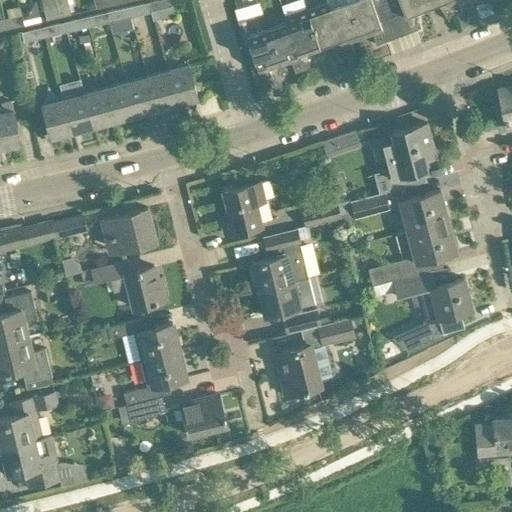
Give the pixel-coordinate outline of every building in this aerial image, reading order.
[(24,19),(39,16),(36,3),(32,0),(20,3),(22,13),(24,19)] [(47,19),(60,16),(55,0),(42,0),(44,8),(47,19)] [(67,0),(55,0),(60,16),(71,13),(67,0)] [(151,9),(172,4),(171,0),(155,0),(149,1),(149,2),(151,9)] [(350,40),(361,37),(348,0),(344,0),(328,6),(344,55),(354,51),(350,40)] [(348,0),(361,37),(372,33),(376,44),(386,40),(379,20),(391,16),(385,0),(348,0)] [(422,0),(385,0),(391,16),(404,11),(412,31),(418,28),(416,12),(426,8),(422,0)] [(451,15),(445,0),(422,0),(426,8),(438,3),(447,17),(451,15)] [(445,0),(451,15),(461,11),(457,0),(445,0)] [(339,56),(344,55),(328,6),(326,1),(306,8),(318,46),(330,42),(339,56)] [(131,16),(145,13),(143,3),(128,6),(131,16)] [(175,14),(172,4),(151,9),(153,19),(175,14)] [(117,20),(131,16),(128,6),(114,10),(117,20)] [(308,50),(318,46),(306,8),(286,15),(304,68),(310,66),(308,50)] [(11,27),(25,24),(22,13),(8,17),(11,27)] [(89,26),(102,23),(100,13),(86,16),(89,26)] [(295,71),(304,68),(286,15),(285,15),(286,21),(267,28),(280,65),(291,61),(295,71)] [(74,30),(89,26),(86,16),(71,20),(74,30)] [(47,36),(62,32),(59,22),(44,26),(47,36)] [(30,39),(47,36),(44,26),(28,30),(30,39)] [(269,68),(280,65),(267,28),(247,35),(263,83),(273,79),(269,68)] [(189,64),(168,70),(176,102),(198,96),(189,64)] [(168,70),(147,75),(156,108),(176,102),(168,70)] [(147,75),(126,81),(135,113),(156,108),(147,75)] [(114,119),(135,113),(126,81),(117,83),(105,86),(114,119)] [(114,119),(105,86),(84,92),(93,124),(114,119)] [(511,87),(500,90),(507,127),(511,126),(511,87)] [(63,97),(72,130),(93,124),(84,92),(63,97)] [(42,103),(46,116),(51,136),(72,130),(63,97),(42,103)] [(2,111),(0,111),(0,145),(20,142),(17,123),(14,109),(13,100),(1,102),(2,111)] [(391,175),(378,178),(381,191),(379,191),(379,192),(385,190),(401,186),(426,180),(423,168),(428,167),(427,166),(423,167),(421,159),(425,157),(428,157),(436,155),(432,140),(428,141),(423,123),(427,123),(427,121),(391,131),(391,132),(394,141),(383,143),(390,168),(391,175)] [(334,137),(323,140),(327,154),(338,151),(334,137)] [(224,232),(244,227),(263,223),(257,202),(266,200),(261,180),(224,189),(223,185),(222,185),(223,192),(224,192),(230,216),(221,219),(224,232)] [(400,199),(408,230),(448,219),(440,188),(400,199)] [(365,195),(350,200),(355,216),(390,207),(385,190),(379,192),(365,195)] [(340,216),(340,215),(336,203),(303,211),(306,224),(340,216)] [(148,206),(102,218),(110,251),(156,239),(148,206)] [(84,213),(53,221),(56,235),(56,237),(88,229),(84,213)] [(440,254),(456,249),(448,219),(408,230),(416,260),(428,257),(437,255),(440,254)] [(21,227),(25,241),(25,243),(56,235),(53,221),(52,220),(21,227)] [(285,247),(286,252),(301,248),(300,243),(296,227),(263,235),(268,251),(285,247)] [(252,260),(259,287),(308,275),(301,248),(286,252),(252,260)] [(380,264),(371,279),(373,284),(374,284),(383,282),(392,279),(393,279),(407,275),(402,258),(380,264)] [(154,264),(130,270),(127,259),(108,263),(92,267),(81,270),(85,285),(96,283),(95,280),(105,277),(108,291),(115,289),(128,286),(133,307),(147,303),(167,298),(161,276),(157,277),(154,264)] [(393,279),(392,279),(397,296),(411,292),(411,295),(414,305),(424,303),(434,300),(438,315),(423,319),(424,322),(411,327),(412,328),(393,337),(409,349),(432,339),(431,335),(464,326),(460,310),(472,307),(464,277),(455,279),(435,284),(431,270),(443,267),(443,266),(431,269),(407,275),(393,279)] [(265,314),(285,310),(315,302),(308,275),(259,287),(265,314)] [(383,282),(374,284),(376,294),(386,291),(383,282)] [(0,312),(0,342),(27,336),(24,320),(37,317),(31,290),(4,297),(8,310),(0,312)] [(301,329),(320,324),(316,308),(284,316),(288,332),(301,329)] [(134,332),(141,358),(179,349),(172,322),(147,328),(144,316),(107,325),(110,337),(134,332)] [(322,344),(354,336),(349,317),(320,324),(301,329),(304,341),(321,337),(322,344)] [(45,347),(31,350),(27,336),(0,342),(0,372),(22,367),(27,387),(46,383),(48,382),(47,376),(51,375),(45,347)] [(319,378),(316,365),(311,343),(301,345),(281,350),(275,351),(281,374),(285,393),(284,393),(285,394),(317,386),(321,385),(319,378)] [(160,382),(186,376),(179,349),(141,358),(147,384),(124,390),(124,393),(126,401),(127,403),(162,394),(163,394),(160,382)] [(365,372),(377,368),(374,356),(361,360),(365,372)] [(35,410),(59,404),(56,389),(30,396),(11,400),(11,402),(16,401),(19,412),(12,414),(0,416),(0,445),(0,447),(42,437),(35,410)] [(101,409),(114,406),(111,392),(97,396),(101,409)] [(181,402),(181,403),(165,407),(162,394),(127,403),(127,406),(121,408),(124,420),(130,418),(131,421),(147,416),(166,412),(169,423),(185,419),(188,433),(227,424),(219,393),(181,402)] [(511,447),(511,418),(505,419),(505,417),(494,418),(494,421),(476,423),(479,460),(508,458),(507,448),(511,447)] [(62,478),(55,451),(51,435),(42,437),(0,447),(7,475),(32,469),(35,484),(28,485),(29,486),(62,478)] [(117,468),(132,465),(129,449),(114,453),(117,468)]
